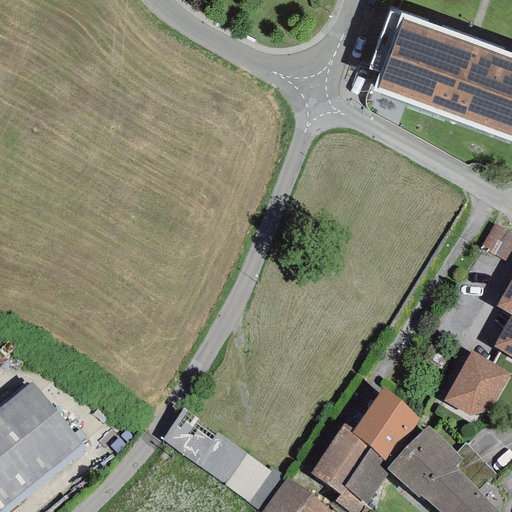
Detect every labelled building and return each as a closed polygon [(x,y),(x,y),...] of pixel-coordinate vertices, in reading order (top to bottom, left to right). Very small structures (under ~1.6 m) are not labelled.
[(372,91),(447,118),(476,40),(401,13),(372,91)] [(511,53),(476,40),(447,118),(511,142),(511,53)] [(511,248),(511,234),(493,224),(480,247),(505,261),(511,248)] [(511,277),(496,306),(511,315),(511,314),(511,277)] [(511,314),(511,315),(493,347),(511,358),(511,314)] [(510,371),(471,352),(443,402),(468,416),(488,413),(510,371)] [(0,508),(80,444),(31,383),(0,407),(0,508)] [(421,418),(383,388),(352,428),(348,433),(388,463),(421,418)] [(268,470),(184,409),(161,440),(259,511),(261,511),(286,478),(270,467),(268,470)] [(348,433),(352,428),(343,423),(310,474),(339,495),(334,501),(347,511),(360,511),(389,471),(386,468),(390,464),(388,463),(348,433)] [(456,453),(427,426),(390,464),(386,468),(389,471),(417,498),(421,495),(438,511),(499,511),(478,491),(453,467),(461,458),(456,453)] [(464,443),(456,453),(461,458),(453,467),(478,491),(485,482),(486,484),(495,474),(464,443)] [(328,511),(330,510),(286,478),(261,511),(328,511)]
